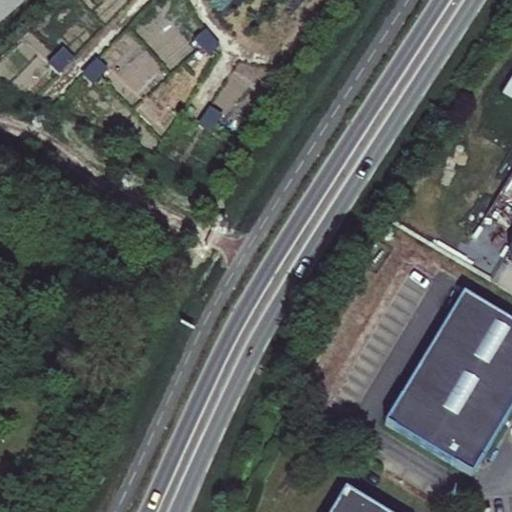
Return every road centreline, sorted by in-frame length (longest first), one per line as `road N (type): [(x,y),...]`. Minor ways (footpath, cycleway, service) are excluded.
road 1 (secondary): [(178,511),(274,311),(474,0)]
road 2 (secondary): [(442,0),(252,295),(147,511)]
